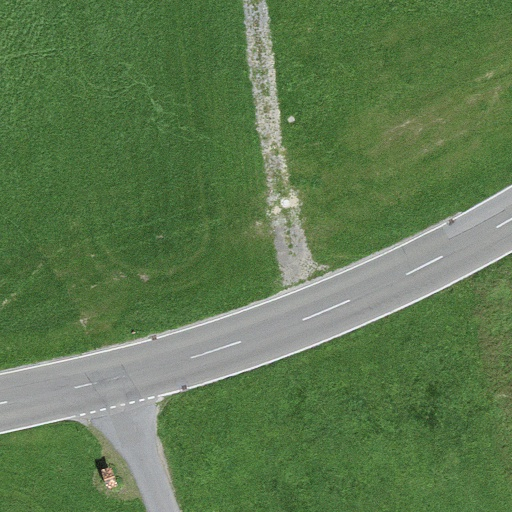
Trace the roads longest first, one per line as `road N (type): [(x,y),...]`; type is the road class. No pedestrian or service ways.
road 1 (tertiary): [(117,382),(397,282),(511,220)]
road 2 (unclassified): [(117,382),(164,511)]
